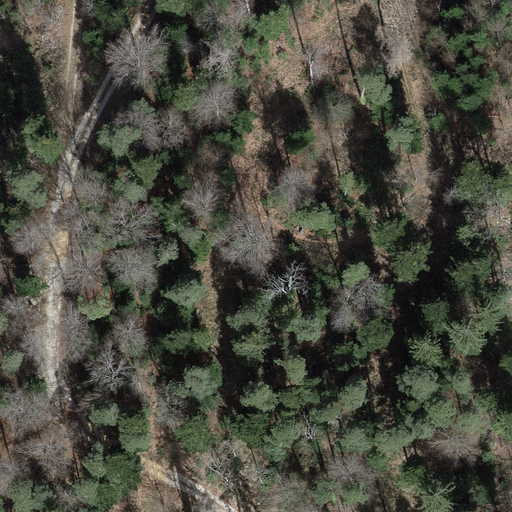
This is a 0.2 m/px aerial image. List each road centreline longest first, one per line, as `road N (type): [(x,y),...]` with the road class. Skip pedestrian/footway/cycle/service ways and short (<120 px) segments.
road 1 (track): [(74,0),(50,396),(93,450),(213,511)]
road 2 (track): [(66,168),(167,0)]
